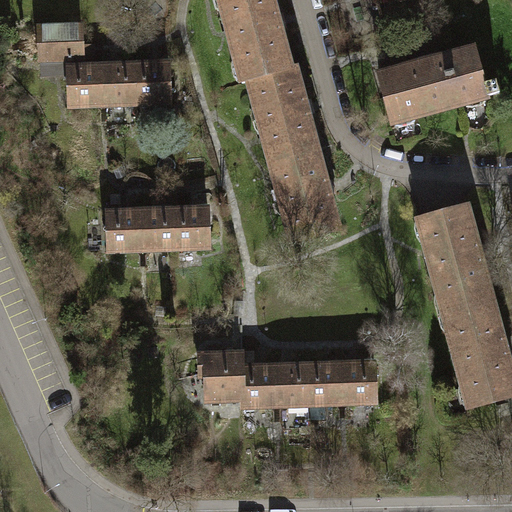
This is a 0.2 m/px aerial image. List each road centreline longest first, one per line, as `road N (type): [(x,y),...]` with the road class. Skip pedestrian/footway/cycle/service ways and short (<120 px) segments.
road 1 (residential): [(511,175),(380,164),(350,142),(303,0)]
road 2 (residential): [(99,511),(47,461),(0,350)]
